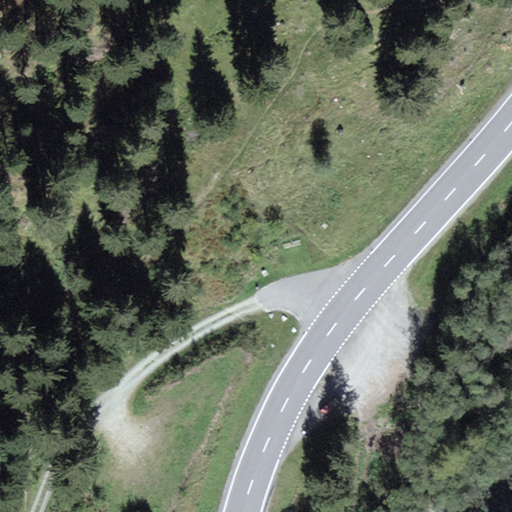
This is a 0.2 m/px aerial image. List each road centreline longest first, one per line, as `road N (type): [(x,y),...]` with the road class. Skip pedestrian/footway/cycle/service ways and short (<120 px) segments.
road 1 (primary): [(243,511),(286,399),(324,339),(511,123)]
road 2 (track): [(39,511),(96,405),(189,335),(299,291),(346,310)]
